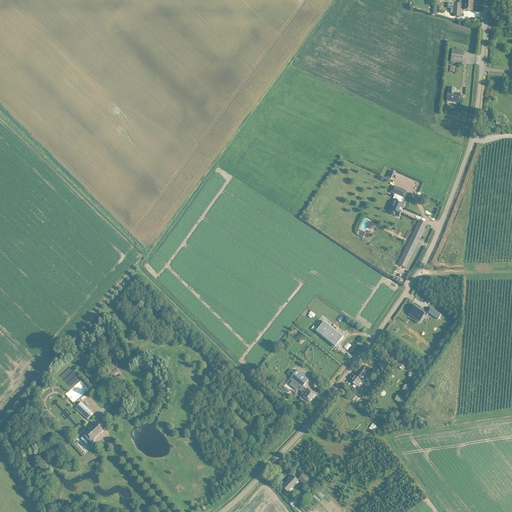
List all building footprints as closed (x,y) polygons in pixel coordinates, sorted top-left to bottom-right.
[(472,0),(464,0),(464,10),(472,11),(472,0)] [(453,13),(453,17),(460,18),(460,17),(463,18),(464,14),(460,14),(461,5),(451,4),(450,13),(453,13)] [(452,50),(451,62),(451,64),(456,65),(456,63),(462,64),(464,51),(463,51),(463,49),(457,48),(456,50),(452,50)] [(460,95),(455,94),(455,89),(449,88),(447,102),(459,103),(460,95)] [(394,216),(399,218),(401,212),(400,212),(402,209),(404,204),(401,202),(403,198),(404,198),(406,192),(394,186),(391,193),(400,197),(398,201),(396,200),(392,209),(394,209),(392,214),(393,215),(394,216)] [(360,229),(364,232),(369,224),(365,221),(360,229)] [(419,221),(398,265),(406,269),(427,224),(419,221)] [(415,306),(410,313),(414,315),(412,317),(419,322),(425,313),(415,306)] [(436,310),(433,315),(442,322),(446,317),(436,310)] [(316,331),(331,344),(335,347),(343,338),(324,322),(316,331)] [(362,367),(356,376),(365,382),(366,380),(371,373),(362,367)] [(118,375),(115,371),(111,374),(109,370),(105,373),(111,380),(118,375)] [(309,380),(297,370),(290,379),(301,389),(300,391),(303,393),(306,389),(303,387),(309,380)] [(356,376),(350,382),(357,387),(361,382),(377,394),(384,384),(376,378),(372,384),(366,380),(365,382),(356,376)] [(118,387),(125,383),(122,378),(115,382),(118,387)] [(314,396),(313,395),(306,389),(301,395),(302,396),(300,398),(301,400),(303,402),(304,402),(306,400),(309,402),(314,396)] [(93,414),(89,410),(81,403),(76,409),(88,420),(93,414)] [(85,432),(83,434),(85,435),(84,436),(89,442),(90,442),(92,443),(94,441),(94,440),(103,431),(96,423),(87,432),(85,432)] [(83,439),(80,442),(86,449),(88,446),(83,439)] [(312,482),(303,474),(298,479),(307,487),(312,482)] [(282,487),(288,492),(298,481),(293,476),(282,487)] [(316,487),(312,483),(308,488),(312,491),(316,487)] [(312,500),(316,506),(323,501),(319,495),(312,500)] [(299,502),(293,497),(288,503),(294,508),(299,502)]
